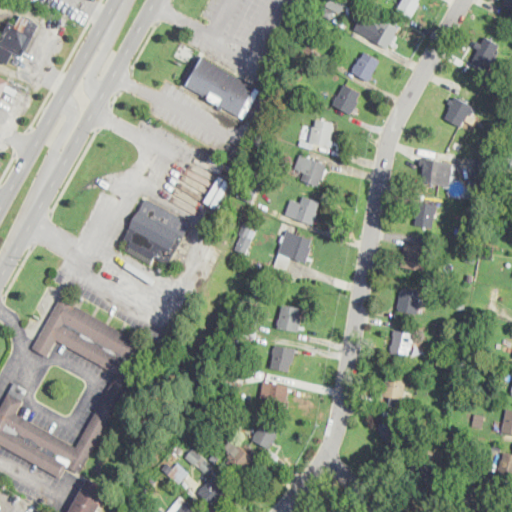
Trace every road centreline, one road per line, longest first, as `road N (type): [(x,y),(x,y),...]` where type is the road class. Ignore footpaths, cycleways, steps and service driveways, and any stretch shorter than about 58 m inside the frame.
road 1 (residential): [(463,0),(390,130),(332,441),(280,511)]
road 2 (secondary): [(0,278),(155,0)]
road 3 (secondary): [(117,0),(0,210)]
